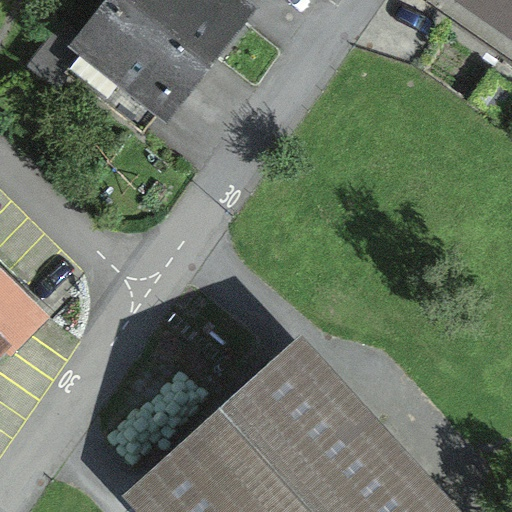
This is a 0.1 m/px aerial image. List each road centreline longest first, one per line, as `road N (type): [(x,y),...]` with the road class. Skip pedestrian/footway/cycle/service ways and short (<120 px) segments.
road 1 (residential): [(346,0),(3,511)]
road 2 (unknown): [(163,278),(446,466)]
